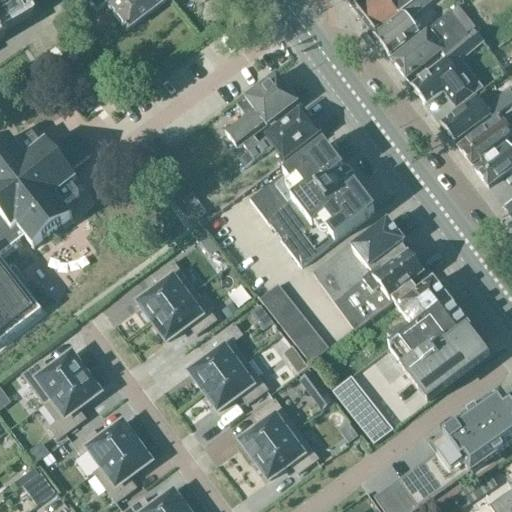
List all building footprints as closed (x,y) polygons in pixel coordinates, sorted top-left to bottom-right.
[(169,0),(87,0),(97,13),(106,6),(125,31),(169,0)] [(343,0),(351,9),(352,9),(355,13),(371,0),(343,0)] [(419,0),(371,0),(355,13),(373,36),(419,0)] [(423,0),(373,39),(388,58),(418,35),(408,22),(436,0),(423,0)] [(391,62),(406,81),(441,54),(444,58),(468,39),(451,16),(391,62)] [(426,107),(443,94),(456,111),(473,97),(452,69),(483,45),(475,34),(468,39),(444,58),(442,59),(446,63),(412,89),(426,107)] [(298,107),(276,79),(237,109),(245,120),(224,136),(237,152),(243,148),(248,154),(267,140),(258,146),(253,140),(298,107)] [(441,127),(454,145),(489,119),(493,120),(511,105),(511,97),(508,92),(483,111),(475,101),(441,127)] [(248,154),(255,164),(274,148),(284,162),(318,137),(316,134),(317,133),(311,124),(309,126),(306,123),(304,124),(298,116),(267,140),(248,154)] [(491,125),(458,150),(472,168),(511,137),(511,124),(498,135),(491,125)] [(0,347),(41,315),(0,262),(0,259),(25,240),(33,250),(41,243),(70,221),(62,211),(78,199),(70,188),(76,184),(69,175),(89,159),(73,139),(53,154),(46,145),(40,149),(32,139),(17,151),(9,140),(0,147),(0,347)] [(339,168),(323,147),(250,203),(302,271),(375,215),(359,194),(363,192),(362,190),(358,193),(355,189),(351,192),(339,177),(343,174),(340,169),(343,167),(343,165),(339,168)] [(511,154),(506,147),(474,171),(488,190),(511,172),(511,205),(504,211),(511,221),(511,154)] [(413,289),(428,276),(388,225),(354,253),(352,249),(314,278),(356,333),(358,336),(395,308),(394,307),(392,305),(413,289)] [(204,236),(195,242),(201,250),(210,243),(204,236)] [(139,307),(153,326),(195,295),(173,265),(153,280),(160,291),(139,307)] [(392,305),(394,307),(395,308),(408,326),(404,328),(403,327),(388,338),(395,348),(414,333),(447,307),(449,306),(433,284),(418,296),(413,289),(392,305)] [(258,304),(267,315),(286,300),(277,289),(258,304)] [(195,295),(153,326),(167,345),(189,329),(196,340),(217,325),(195,295)] [(286,300),(267,315),(275,325),(294,311),(286,300)] [(231,307),(221,314),(227,321),(236,314),(231,307)] [(486,362),(479,352),(466,336),(468,334),(447,307),(414,333),(395,348),(388,353),(428,407),(486,362)] [(275,325),(283,336),(302,321),(294,311),(275,325)] [(302,321),(283,336),(292,347),(311,332),(302,321)] [(204,396),(246,365),(232,347),(242,340),(234,329),(204,350),(211,361),(190,376),(204,396)] [(292,347),(300,357),(319,342),(311,332),(292,347)] [(300,357),(309,368),(328,353),(319,342),(300,357)] [(22,379),(44,409),(85,378),(71,359),(50,375),(42,365),(22,379)] [(300,363),(290,370),(297,380),(307,373),(300,363)] [(246,365),(204,396),(218,415),(240,399),(247,409),(267,394),(246,365)] [(99,397),(85,378),(44,409),(57,427),(50,431),(59,443),(85,423),(78,413),(99,397)] [(335,393),(342,405),(361,390),(353,379),(335,393)] [(342,405),(350,416),(370,401),(361,390),(342,405)] [(502,399),(489,408),(488,406),(455,429),(457,431),(444,440),(449,448),(442,453),(444,456),(399,488),(415,511),(418,511),(482,467),(483,469),(511,449),(511,409),(511,408),(510,410),(502,399)] [(370,401),(350,416),(357,428),(358,427),(378,412),(370,401)] [(241,445),(255,464),(297,434),(275,405),(255,419),(262,430),(241,445)] [(358,427),(367,438),(386,423),(378,412),(358,427)] [(394,433),(386,423),(367,438),(375,448),(394,433)] [(103,472),(136,447),(122,428),(100,444),(93,434),(73,448),(81,460),(89,454),(102,471),(103,472)] [(318,463),(297,434),(255,464),(269,484),(290,468),(298,478),(318,463)] [(103,472),(102,471),(94,477),(116,507),(136,492),(129,482),(150,466),(136,447),(103,472)] [(34,471),(20,482),(25,488),(39,478),(34,471)] [(37,509),(55,496),(40,477),(39,478),(25,488),(23,490),(37,509)] [(487,477),(452,500),(459,511),(460,511),(495,489),(487,477)] [(415,511),(399,488),(376,504),(381,511),(415,511)] [(183,511),(173,497),(151,511),(150,511),(143,502),(130,511),(183,511)] [(511,511),(511,498),(509,501),(506,497),(488,509),(490,511),(511,511)]
